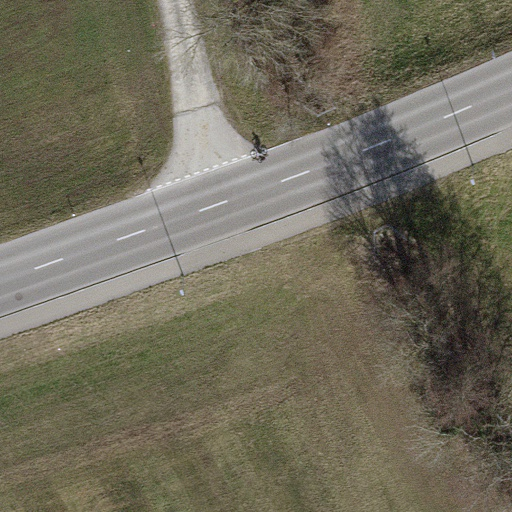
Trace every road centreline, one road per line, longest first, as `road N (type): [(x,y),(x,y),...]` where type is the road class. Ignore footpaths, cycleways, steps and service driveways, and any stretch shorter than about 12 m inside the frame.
road 1 (tertiary): [(0,281),(511,88)]
road 2 (track): [(210,207),(173,0)]
